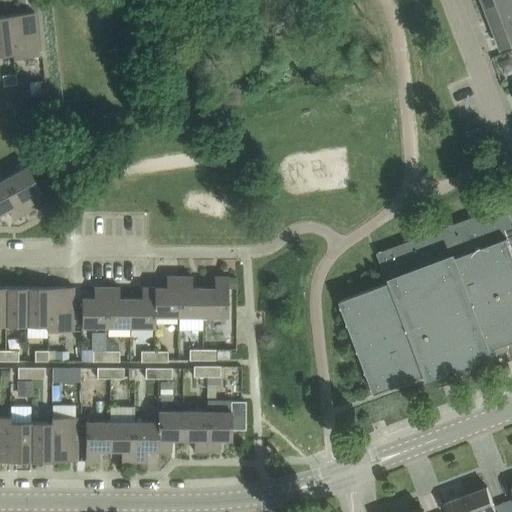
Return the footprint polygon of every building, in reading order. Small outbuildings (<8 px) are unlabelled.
[(511,0),(503,0),(487,6),(495,27),(511,20),(511,0)] [(35,12),(11,14),(16,57),(39,54),(35,12)] [(14,57),(16,57),(11,14),(0,15),(0,53),(14,52),(14,57)] [(511,20),(495,27),(502,47),(511,43),(511,20)] [(17,84),(16,74),(2,75),(3,86),(17,84)] [(31,97),(31,95),(30,89),(18,91),(19,98),(31,97)] [(27,165),(5,177),(25,212),(36,206),(31,196),(41,190),(27,165)] [(14,218),(25,212),(5,177),(0,179),(0,213),(8,209),(14,218)] [(511,201),(435,230),(420,236),(471,374),(511,358),(511,246),(511,244),(511,243),(511,201)] [(471,374),(420,236),(378,252),(389,281),(341,299),(376,392),(437,369),(443,385),(471,374)] [(167,287),(154,287),(154,326),(156,326),(156,315),(179,315),(180,276),(167,276),(167,287)] [(180,276),(179,315),(203,316),(204,287),(192,287),(192,276),(180,276)] [(215,287),(204,287),(203,316),(228,316),(228,276),(215,276),(215,287)] [(5,286),(5,324),(27,324),(28,286),(5,286)] [(28,286),(27,324),(49,324),(49,330),(51,330),(51,286),(28,286)] [(51,286),(51,330),(74,330),(74,306),(74,286),(51,286)] [(82,297),(82,317),(82,325),(106,325),(106,286),(94,286),(94,297),(82,297)] [(120,286),(106,286),(106,325),(131,325),(131,298),(120,298),(120,286)] [(142,298),(131,298),(131,325),(154,326),(154,287),(142,287),(142,298)] [(204,349),(190,349),(190,359),(204,359),(204,349)] [(204,349),(204,359),(217,359),(217,349),(204,349)] [(217,359),(231,360),(231,351),(231,349),(217,349),(217,359)] [(7,350),(7,360),(19,360),(19,350),(7,350)] [(48,361),(48,350),(35,350),(35,361),(48,361)] [(69,359),(68,350),(55,350),(56,359),(69,359)] [(106,361),(107,350),(92,350),(92,361),(106,361)] [(119,361),(119,350),(107,350),(106,361),(119,361)] [(156,361),(156,350),(141,350),(141,361),(156,361)] [(156,350),(156,361),(168,361),(168,351),(156,350)] [(32,377),(32,367),(18,366),(18,377),(32,377)] [(207,377),(207,366),(194,366),(194,377),(207,377)] [(221,366),(207,366),(207,377),(221,377),(221,366)] [(32,367),(32,377),(45,377),(45,367),(32,367)] [(81,367),(53,367),(53,381),(81,381),(81,367)] [(110,377),(110,367),(97,367),(97,377),(110,377)] [(124,377),(124,367),(110,367),(110,377),(124,377)] [(159,378),(159,367),(145,367),(145,378),(159,378)] [(172,367),(159,367),(159,378),(172,378),(172,367)] [(237,392),(238,368),(226,368),(226,392),(237,392)] [(10,380),(10,369),(1,369),(1,380),(10,380)] [(19,381),(19,392),(31,392),(31,381),(19,381)] [(231,410),(208,410),(208,450),(220,450),(220,439),(232,439),(232,429),(246,429),(246,400),(231,400),(231,410)] [(183,439),(183,410),(159,410),(159,421),(160,421),(160,450),(172,450),(172,439),(183,439)] [(194,450),(208,450),(208,410),(183,410),(183,439),(194,439),(194,450)] [(0,460),(8,460),(8,415),(0,415),(0,460)] [(11,415),(8,415),(8,460),(31,460),(31,420),(11,420),(11,415)] [(31,460),(54,460),(55,415),(53,415),(52,421),(31,420),(31,460)] [(78,416),(55,415),(54,460),(78,460),(78,440),(78,416)] [(99,449),(111,449),(111,421),(86,421),(86,440),(86,460),(99,461),(99,449)] [(135,421),(111,421),(111,449),(122,449),(122,461),(135,461),(135,421)] [(135,421),(135,461),(147,461),(147,450),(160,450),(160,421),(159,421),(135,421)] [(510,511),(506,501),(495,505),(488,486),(467,494),(474,511),(510,511)] [(474,511),(467,494),(446,502),(450,511),(447,511),(474,511)]
